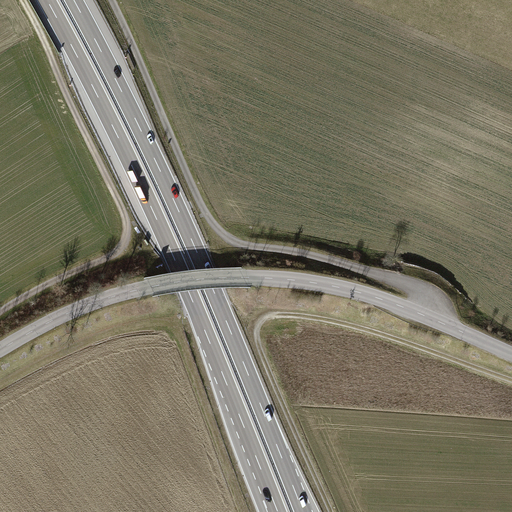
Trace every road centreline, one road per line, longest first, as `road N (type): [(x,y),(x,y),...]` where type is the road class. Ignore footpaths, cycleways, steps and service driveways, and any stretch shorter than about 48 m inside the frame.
road 1 (trunk): [(47,0),(154,213),(278,511)]
road 2 (trunk): [(303,511),(193,243),(74,0)]
road 3 (tertiary): [(0,350),(130,291),(244,277),(358,291),(511,353)]
road 4 (track): [(422,314),(422,290),(401,280),(241,244),(220,230),(192,185),(112,0)]
road 5 (track): [(511,379),(352,325),(267,317),(257,340),(331,511)]
road 6 (track): [(0,312),(109,257),(128,228),(23,0)]
road 7 (track): [(0,387),(84,342),(155,320),(177,329),(245,511)]
